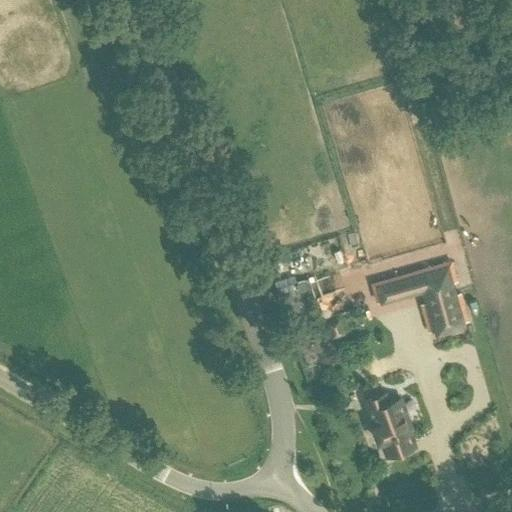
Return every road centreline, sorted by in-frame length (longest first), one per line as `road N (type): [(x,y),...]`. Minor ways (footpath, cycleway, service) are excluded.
road 1 (tertiary): [(279,481),(279,396),(136,0)]
road 2 (unclassified): [(279,481),(229,491),(165,476),(0,377)]
